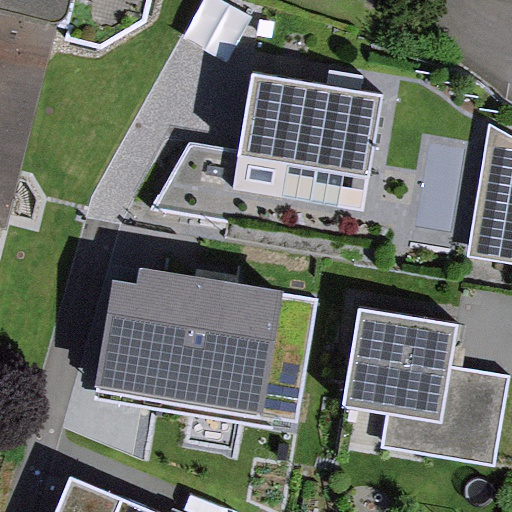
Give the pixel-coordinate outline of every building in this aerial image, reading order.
[(0,0),(0,214),(42,33),(104,47),(147,22),(152,0),(0,0)] [(378,101),(221,76),(208,154),(187,150),(162,190),(359,221),(378,101)] [(481,244),(511,248),(511,138),(500,136),(481,244)] [(141,290),(115,286),(99,383),(257,410),(277,294),(144,272),(141,290)] [(454,327),(342,308),(324,413),(392,425),(387,455),(498,473),(511,389),(511,384),(446,373),(454,327)] [(133,499),(82,477),(67,511),(215,511),(140,483),(133,499)]
